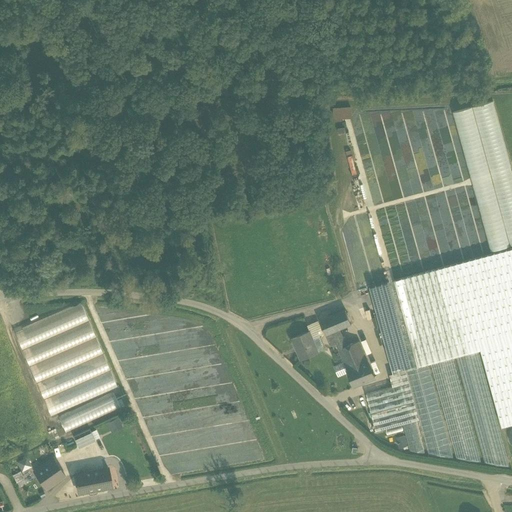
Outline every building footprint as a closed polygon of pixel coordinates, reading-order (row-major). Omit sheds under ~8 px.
[(511,173),(492,102),(453,112),(490,251),(511,245),(511,173)] [(351,106),(333,107),(334,118),(352,117),(351,106)] [(511,248),(457,263),(501,427),(511,424),(511,248)] [(509,467),(458,279),(436,285),(484,463),(509,467)] [(433,286),(397,296),(414,359),(450,349),(433,286)] [(80,303),(14,332),(51,417),(117,388),(80,303)] [(345,310),(319,321),(325,335),(339,329),(351,324),(345,310)] [(385,321),(374,325),(376,332),(386,328),(388,327),(385,321)] [(386,328),(376,332),(383,348),(393,345),(386,328)] [(347,346),(339,329),(331,333),(336,344),(338,349),(347,346)] [(309,331),(292,339),(300,360),(318,353),(312,338),(309,331)] [(336,344),(331,333),(325,335),(330,346),(336,344)] [(312,338),(318,353),(326,349),(320,335),(312,338)] [(347,346),(338,349),(347,370),(367,362),(365,356),(371,353),(365,339),(347,346)] [(393,345),(383,348),(389,363),(398,359),(393,345)] [(453,357),(430,363),(456,458),(481,462),(453,357)] [(343,361),(333,365),(337,375),(347,372),(343,361)] [(347,370),(354,386),(374,378),(368,362),(367,362),(347,370)] [(428,364),(405,370),(419,420),(428,454),(453,458),(428,364)] [(405,370),(389,374),(393,387),(366,394),(376,431),(402,424),(415,421),(419,420),(405,370)] [(113,392),(58,417),(66,433),(120,408),(113,392)] [(118,416),(107,421),(111,432),(122,427),(118,416)] [(415,421),(402,424),(410,451),(424,453),(415,421)] [(101,423),(89,429),(94,440),(106,434),(101,423)] [(89,429),(73,436),(78,447),(94,440),(89,429)] [(26,458),(17,462),(22,471),(31,467),(26,458)] [(53,459),(34,473),(46,490),(65,476),(53,459)] [(108,468),(74,475),(78,493),(112,487),(108,468)] [(19,472),(13,475),(15,481),(22,477),(19,472)]
